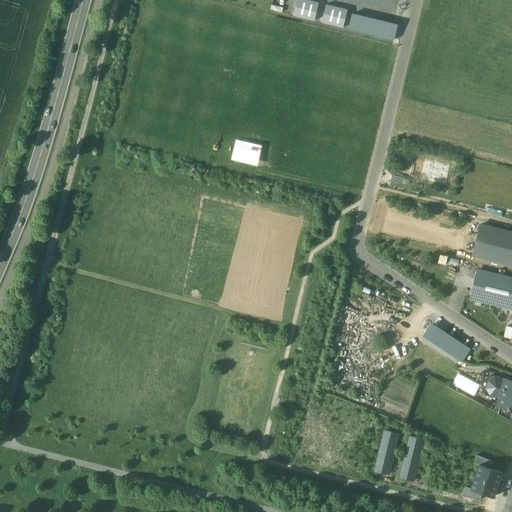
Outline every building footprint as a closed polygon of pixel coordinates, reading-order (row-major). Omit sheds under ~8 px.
[(292,16),(317,22),(321,6),(296,0),(292,16)] [(320,23),(344,28),(347,11),(324,6),(320,23)] [(348,31),(394,41),(397,25),(352,15),(348,31)] [(236,142),(232,160),(257,165),(261,147),(236,142)] [(500,230),(480,226),(473,255),(493,260),(500,230)] [(511,233),(500,230),(493,260),(511,264),(511,233)] [(511,279),(479,271),(472,298),(511,307),(511,279)] [(432,325),(425,336),(462,360),(469,349),(432,325)] [(491,394),(501,397),(505,380),(495,378),(490,381),(488,389),(491,394)] [(511,379),(506,378),(505,380),(501,397),(498,406),(500,406),(511,409),(511,379)] [(511,409),(500,406),(498,414),(511,420),(511,409)] [(385,426),(374,470),(388,473),(398,429),(385,426)] [(410,432),(399,477),(414,481),(425,436),(410,432)] [(494,462),(477,455),(474,463),(480,465),(491,469),(494,462)] [(480,465),(476,477),(499,485),(503,473),(491,469),(480,465)] [(494,497),(499,485),(476,477),(471,489),(482,493),(494,497)] [(481,501),(482,493),(471,489),(466,487),(462,496),(481,501)]
